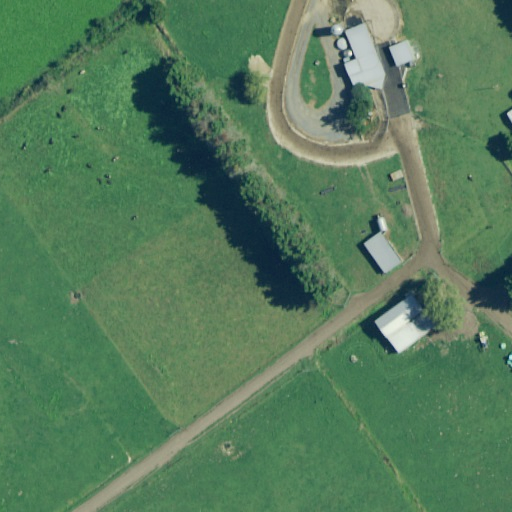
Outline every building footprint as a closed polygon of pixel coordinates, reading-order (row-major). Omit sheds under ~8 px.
[(358,92),(369,88),(386,92),(387,82),(388,82),(368,25),(349,31),(356,50),(345,54),(358,92)] [(417,60),(410,41),(392,48),(403,75),(410,72),(407,64),(417,60)] [(447,129),(434,123),(430,131),(444,137),(447,129)] [(404,262),(383,233),(367,244),(387,274),(404,262)] [(406,296),(409,300),(379,322),(402,353),(439,327),(416,295),(413,291),(406,296)]
